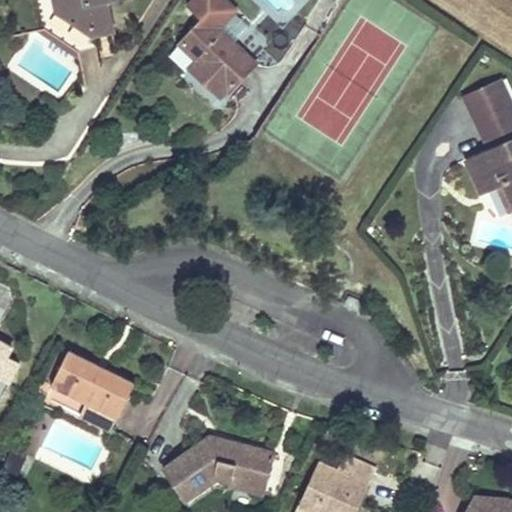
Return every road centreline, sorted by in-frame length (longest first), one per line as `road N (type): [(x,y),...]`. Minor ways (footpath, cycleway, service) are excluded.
road 1 (residential): [(0,229),(252,352),(511,439)]
road 2 (unknown): [(486,431),(471,208)]
